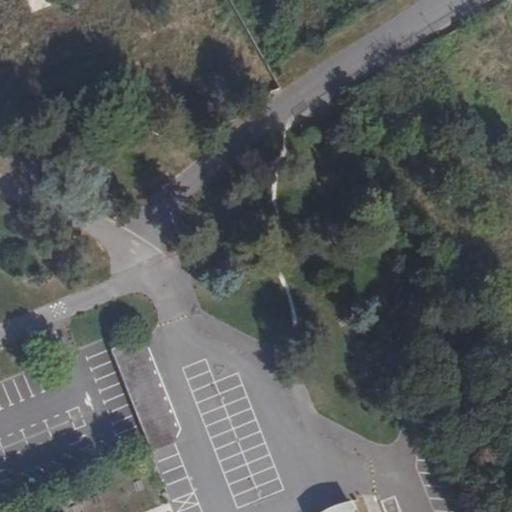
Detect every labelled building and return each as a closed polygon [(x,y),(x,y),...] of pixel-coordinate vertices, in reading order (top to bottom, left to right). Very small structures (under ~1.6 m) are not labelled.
[(0,0),(0,99),(137,53),(125,16),(43,44),(32,13),(48,8),(45,0),(0,0)] [(199,20),(143,44),(168,102),(224,79),(199,20)] [(352,89),(357,97),(369,89),(365,82),(352,89)] [(467,247),(483,271),(511,252),(511,233),(505,223),(467,247)] [(173,442),(133,344),(108,352),(148,451),(173,442)] [(353,511),(349,502),(324,511),(353,511)]
